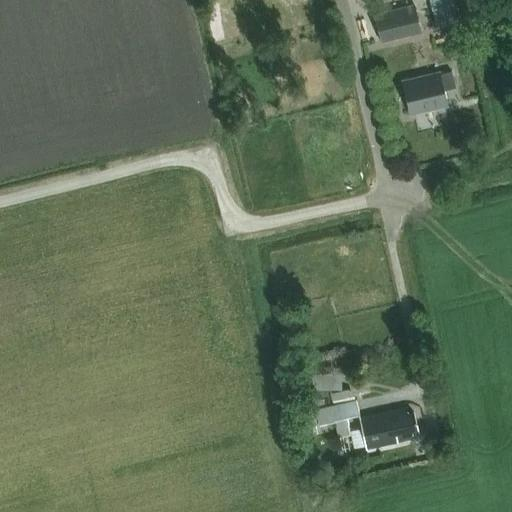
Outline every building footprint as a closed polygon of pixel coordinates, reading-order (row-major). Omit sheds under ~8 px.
[(430,0),(432,8),(458,2),(457,0),(430,0)] [(382,41),(420,32),(413,4),(375,14),(382,41)] [(272,47),(256,51),(259,64),(275,60),(272,47)] [(444,94),(456,91),(452,72),(405,84),(411,112),(447,103),(444,94)] [(313,385),(341,383),(340,367),(312,369),(313,385)] [(315,405),(313,406),(315,412),(308,414),(313,433),(320,431),(318,422),(323,421),(325,430),(332,428),(330,419),(333,418),(337,435),(349,432),(345,416),(357,413),(354,396),(345,398),(343,391),(336,392),(338,400),(323,403),(322,397),(314,398),(315,405)] [(413,430),(418,429),(414,411),(407,411),(406,404),(360,415),(367,446),(414,435),(413,430)]
